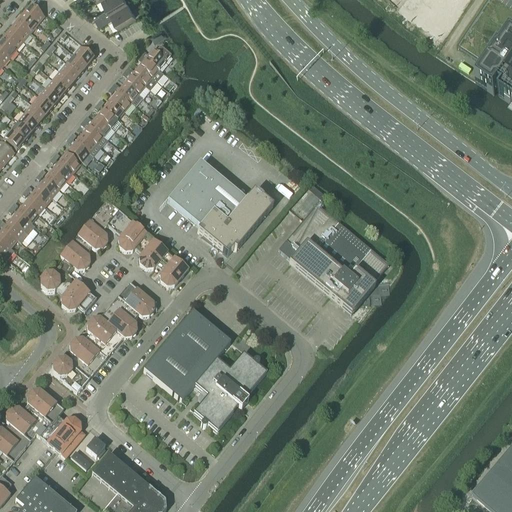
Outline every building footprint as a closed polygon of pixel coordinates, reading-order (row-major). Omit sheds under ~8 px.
[(126,4),(123,0),(100,0),(100,1),(104,8),(105,10),(101,12),(104,17),(126,4)] [(511,107),(511,0),(489,0),(456,50),(484,69),(474,84),(493,96),(497,90),(502,93),(499,98),(511,107)] [(135,18),(126,4),(104,17),(107,22),(111,19),(117,29),(135,18)] [(37,28),(44,19),(30,8),(23,17),(37,28)] [(37,28),(23,17),(16,25),(30,36),(37,28)] [(23,45),(30,36),(16,25),(9,33),(23,45)] [(23,45),(9,33),(2,42),(16,53),(23,45)] [(16,53),(2,42),(0,44),(0,53),(9,61),(16,53)] [(93,61),(79,49),(72,58),(86,69),(93,61)] [(9,61),(0,53),(0,67),(2,69),(9,61)] [(166,65),(152,53),(148,58),(142,53),(138,57),(159,73),(166,65)] [(152,82),(159,73),(138,57),(135,61),(141,66),(138,70),(152,82)] [(86,69),(72,58),(65,66),(79,78),(86,69)] [(79,78),(65,66),(58,74),(72,86),(79,78)] [(152,82),(138,70),(131,79),(148,93),(155,85),(151,82),(152,82)] [(72,86),(58,74),(51,83),(65,94),(72,86)] [(148,93),(131,79),(124,87),(138,98),(144,90),(148,93)] [(65,94),(51,83),(44,91),(58,103),(65,94)] [(141,102),(138,98),(124,87),(120,91),(114,86),(111,90),(114,93),(117,95),(135,110),(141,102)] [(58,103),(44,91),(38,99),(51,111),(58,103)] [(124,115),(131,107),(134,110),(135,110),(117,95),(110,103),(124,115)] [(51,111),(38,99),(31,108),(44,119),(51,111)] [(124,115),(110,103),(103,112),(117,123),(124,115)] [(37,128),(44,119),(31,108),(23,116),(37,128)] [(117,123),(103,112),(96,120),(114,135),(121,126),(117,123)] [(30,136),(37,128),(23,116),(17,124),(30,136)] [(114,135),(96,120),(93,124),(86,119),(83,123),(103,140),(107,143),(114,135)] [(103,140),(83,123),(79,127),(86,133),(82,137),(96,148),(103,140)] [(30,136),(17,124),(10,133),(23,144),(30,136)] [(16,153),(23,144),(10,133),(2,141),(16,153)] [(96,148),(82,137),(75,145),(89,157),(96,148)] [(93,160),(89,157),(75,145),(72,143),(69,140),(65,144),(72,149),(68,154),(86,168),(93,160)] [(14,156),(0,144),(0,158),(6,164),(14,156)] [(80,168),(66,156),(59,165),(72,176),(80,168)] [(72,176),(59,165),(52,173),(65,185),(72,176)] [(236,253),(272,210),(253,194),(236,215),(213,196),(223,185),(199,165),(167,204),(199,231),(197,234),(227,259),(233,251),(236,253)] [(65,185),(52,173),(45,182),(59,193),(65,185)] [(51,201),(59,193),(45,182),(38,190),(51,201)] [(308,186),(293,204),(310,219),(325,201),(308,186)] [(45,210),(51,201),(38,190),(31,198),(45,210)] [(45,210),(31,198),(24,207),(38,218),(45,210)] [(325,201),(310,219),(320,227),(335,209),(325,201)] [(106,239),(101,235),(107,229),(106,228),(118,214),(106,204),(77,239),(94,253),(102,253),(107,247),(106,239)] [(38,218),(24,207),(17,215),(31,226),(38,218)] [(335,209),(320,227),(330,235),(344,217),(335,209)] [(146,237),(132,225),(132,226),(125,220),(118,214),(106,228),(107,229),(120,240),(118,242),(118,250),(124,255),(132,255),(146,237)] [(34,230),(31,226),(17,215),(10,223),(27,238),(34,230)] [(344,217),(330,235),(339,243),(354,225),(344,217)] [(27,238),(10,223),(7,228),(0,222),(0,229),(3,232),(17,243),(21,246),(27,238)] [(354,225),(339,243),(349,251),(364,233),(354,225)] [(10,251),(17,243),(3,232),(0,235),(0,242),(14,254),(10,251)] [(364,233),(349,251),(358,259),(373,241),(364,233)] [(167,255),(153,243),(146,238),(146,237),(132,255),(134,252),(141,257),(138,260),(139,268),(145,273),(152,272),(167,255)] [(89,267),(88,260),(86,257),(91,251),(94,253),(77,239),(59,260),(74,272),(76,274),(84,273),(89,267)] [(304,240),(296,250),(308,261),(317,251),(304,240)] [(373,241),(358,259),(368,267),(383,249),(373,241)] [(14,254),(0,242),(0,257),(6,263),(14,254)] [(296,250),(289,258),(302,269),(308,261),(296,250)] [(317,251),(308,261),(321,272),(329,262),(317,251)] [(174,289),(188,272),(174,260),(167,255),(152,272),(153,272),(155,269),(162,275),(159,277),(160,285),(166,290),(174,289)] [(289,258),(283,266),(296,276),(302,269),(289,258)] [(60,301),(75,284),(68,279),(74,272),(59,260),(63,263),(52,277),(44,278),(39,283),(40,291),(46,296),(54,295),(56,293),(63,298),(60,301)] [(308,261),(302,269),(315,279),(321,272),(308,261)] [(283,266),(276,273),(289,284),(296,276),(283,266)] [(368,267),(353,284),(371,299),(386,281),(368,267)] [(302,269),(296,276),(308,287),(315,279),(302,269)] [(276,273),(270,281),(283,292),(289,284),(276,273)] [(296,276),(289,284),(302,295),(308,287),(296,276)] [(270,281),(260,293),(273,303),(283,292),(270,281)] [(96,302),(89,296),(75,284),(60,301),(61,309),(67,314),(75,313),(77,310),(84,316),(96,302)] [(289,284),(283,292),(295,302),(302,295),(289,284)] [(353,284),(345,294),(363,309),(371,299),(353,284)] [(153,306),(129,286),(117,300),(138,318),(141,320),(149,320),(154,314),(153,306)] [(283,292),(273,303),(286,314),(295,302),(283,292)] [(345,294),(337,304),(355,318),(363,309),(345,294)] [(133,325),(138,318),(117,300),(111,307),(100,321),(123,341),(124,341),(131,341),(136,335),(135,327),(133,325)] [(337,304),(329,313),(347,328),(355,318),(337,304)] [(329,313),(321,323),(339,337),(347,328),(329,313)] [(216,362),(230,346),(192,315),(143,373),(181,405),(194,389),(207,399),(193,416),(202,424),(201,425),(200,426),(200,427),(200,428),(201,429),(202,430),(203,430),(204,430),(205,430),(206,429),(207,428),(216,435),(238,410),(240,412),(241,412),(247,404),(248,404),(247,403),(245,401),(266,376),(257,368),(258,366),(259,366),(259,365),(259,364),(259,363),(258,363),(257,362),(256,361),(255,362),(254,362),(253,363),(252,364),(243,356),(229,373),(216,362)] [(111,355),(123,341),(124,341),(123,341),(100,321),(99,320),(91,321),(87,327),(87,335),(90,337),(85,343),(84,344),(106,361),(111,355)] [(321,323),(310,337),(327,351),(339,337),(321,323)] [(94,376),(106,361),(84,344),(85,343),(85,344),(82,341),(74,342),(69,348),(70,356),(73,358),(67,364),(67,365),(88,382),(94,376)] [(88,382),(67,365),(67,364),(64,362),(57,363),(52,369),(52,377),(76,397),(88,382)] [(63,413),(39,393),(31,393),(27,398),(26,399),(27,407),(51,427),(57,420),(63,413)] [(27,407),(22,414),(18,411),(10,411),(5,417),(6,425),(9,427),(30,445),(36,438),(39,441),(51,427),(27,407)] [(84,438),(80,434),(80,427),(74,422),(66,422),(64,425),(57,420),(51,427),(39,441),(40,441),(46,446),(64,462),(84,438)] [(25,451),(30,445),(9,427),(3,434),(1,431),(0,431),(0,455),(12,466),(13,466),(25,452),(25,451)] [(103,452),(104,451),(94,442),(85,452),(96,461),(97,460),(98,461),(105,453),(103,452)] [(511,511),(511,449),(472,497),(488,511),(511,511)] [(90,467),(75,454),(70,461),(85,473),(90,467)] [(7,472),(12,466),(0,455),(0,481),(7,472)] [(165,504),(133,478),(108,457),(91,477),(116,498),(104,511),(165,511),(165,506),(165,504)] [(70,511),(34,481),(15,504),(23,511),(22,511),(70,511)] [(0,509),(10,498),(0,490),(0,509)]
